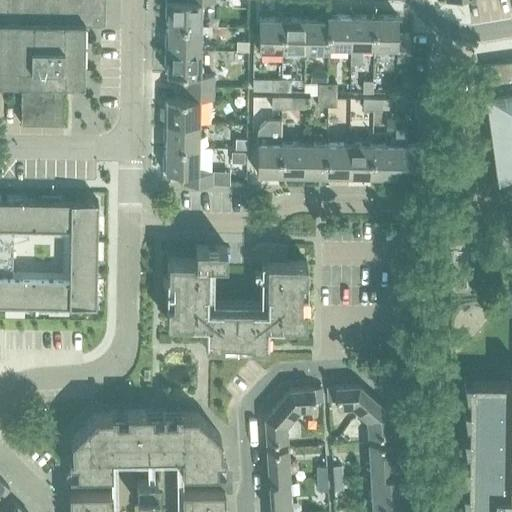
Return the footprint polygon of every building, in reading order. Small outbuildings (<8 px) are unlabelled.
[(0,0),(0,60),(21,60),(20,122),(63,123),(65,23),(105,24),(104,0),(0,0)] [(168,18),(168,25),(200,25),(201,1),(215,1),(214,0),(186,0),(187,0),(169,0),(165,0),(165,18),(168,18)] [(329,45),(350,46),(351,15),(327,14),(327,19),(328,19),(328,45),(329,45)] [(351,15),(350,46),(350,62),(361,62),(362,46),(373,46),(374,15),(351,15)] [(398,15),(374,15),(373,46),(396,47),(396,59),(409,60),(409,32),(397,31),(397,17),(398,15)] [(258,49),(282,49),(283,18),(259,17),(259,19),(258,49)] [(282,49),(305,49),(305,18),(283,18),(282,49)] [(329,50),(329,45),(328,45),(328,19),(327,19),(305,18),(305,49),(329,50)] [(165,32),(165,49),(200,49),(200,25),(168,25),(168,32),(165,32)] [(237,50),(248,50),(248,41),(237,40),(237,50)] [(185,74),(185,86),(213,86),(213,74),(199,74),(200,49),(165,49),(164,66),(167,66),(167,74),(185,74)] [(511,58),(501,60),(501,62),(484,64),(488,94),(486,94),(498,179),(511,177),(511,58)] [(253,90),(281,90),(282,79),(253,78),(253,90)] [(282,79),(281,90),(304,91),(304,79),(282,79)] [(363,92),(372,92),(373,80),(363,80),(363,92)] [(318,82),(317,94),(327,94),(327,83),(318,82)] [(327,83),(327,94),(336,94),(336,83),(327,83)] [(164,105),(163,122),(199,123),(199,98),(213,98),(213,86),(185,86),(185,98),(167,97),(166,105),(164,105)] [(317,105),(327,105),(327,94),(317,94),(317,105)] [(327,94),(327,105),(336,106),(336,94),(327,94)] [(272,108),(281,108),(281,96),(272,96),(272,108)] [(281,96),(281,108),(304,108),(304,97),(281,96)] [(363,109),(372,109),(372,98),(363,98),(363,109)] [(372,98),(372,109),(382,110),(382,98),(372,98)] [(394,144),(394,175),(418,175),(418,159),(430,159),(431,115),(418,115),(418,144),(406,144),(407,128),(395,128),(394,144)] [(166,139),(166,146),(198,147),(199,123),(163,122),(163,139),(166,139)] [(256,173),(280,173),(281,142),(281,122),(267,122),(257,131),(256,171),(256,173)] [(235,147),(247,148),(247,138),(235,138),(235,147)] [(280,173),(303,173),(303,142),(281,142),(280,173)] [(303,173),(326,174),(326,143),(303,142),(303,173)] [(326,174),(348,174),(349,143),(326,143),(326,174)] [(348,174),(371,174),(372,143),(349,143),(348,174)] [(371,174),(394,175),(394,144),(372,143),(371,174)] [(198,147),(166,146),(166,153),(163,153),(163,171),(184,171),(184,183),(212,184),(212,171),(210,171),(211,147),(198,147)] [(0,267),(12,267),(13,233),(0,232),(0,225),(69,227),(68,276),(0,274),(0,302),(35,303),(96,304),(97,246),(98,200),(18,198),(0,198),(0,267)] [(511,231),(500,233),(502,251),(511,249),(511,231)] [(260,260),(261,260),(266,260),(266,304),(207,303),(208,261),(226,261),(226,245),(195,245),(195,258),(168,258),(167,320),(205,321),(204,343),(267,344),(267,322),(305,323),(306,260),(286,260),(286,243),(260,243),(259,243),(257,244),(255,245),(254,246),(253,248),(252,250),(252,252),(252,253),(253,254),(253,256),(254,257),(256,259),(258,260),(260,260)] [(511,511),(511,371),(510,371),(510,381),(472,381),(472,396),(469,396),(468,410),(472,410),(471,423),(468,423),(468,438),(471,438),(471,451),(468,451),(468,466),(471,466),(471,478),(467,478),(467,493),(470,493),(470,506),(467,506),(466,511),(511,511)] [(351,405),(359,412),(373,396),(359,384),(327,386),(328,400),(336,399),(336,406),(351,405)] [(290,388),(277,402),(293,416),(300,408),(315,407),(314,400),(322,400),(321,386),(290,388)] [(374,433),(375,441),(389,440),(388,433),(389,433),(387,409),(373,396),(359,412),(367,419),(368,434),(374,433)] [(267,440),(267,447),(281,447),(280,439),(287,439),(286,424),(293,416),(277,402),(265,416),(266,440),(267,440)] [(182,479),(228,479),(227,472),(224,467),(224,451),(221,451),(220,435),(196,412),(180,412),(180,409),(111,410),(111,413),(95,414),(71,438),(71,454),(68,454),(69,470),(66,475),(65,481),(111,481),(111,452),(181,451),(182,479)] [(368,441),(370,475),(391,473),(389,440),(375,441),(368,441)] [(267,447),(269,481),(289,479),(287,446),(281,447),(267,447)] [(332,465),(333,477),(342,476),(341,464),(332,465)] [(317,465),(318,478),(327,477),(326,465),(317,465)] [(370,475),(372,508),(393,507),(391,473),(370,475)] [(342,476),(333,477),(334,489),(343,489),(342,476)] [(327,477),(318,478),(318,490),(327,489),(327,477)] [(0,478),(0,497),(9,488),(0,478)] [(134,503),(134,511),(160,511),(160,503),(157,503),(157,478),(137,478),(137,503),(134,503)] [(269,481),(270,511),(291,511),(289,479),(269,481)] [(224,511),(224,489),(182,489),(182,511),(111,511),(112,491),(69,491),(69,511),(224,511)] [(25,511),(11,498),(1,508),(5,511),(25,511)]
